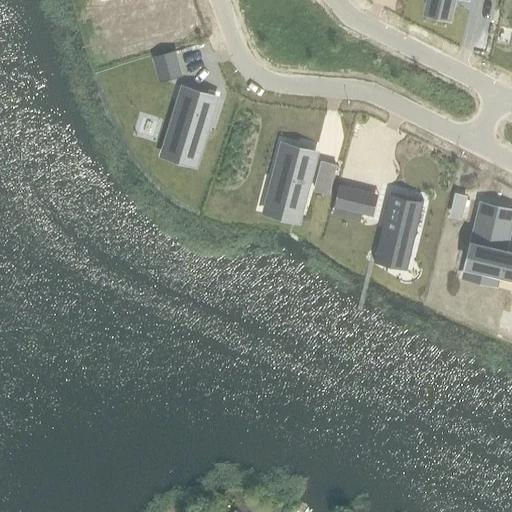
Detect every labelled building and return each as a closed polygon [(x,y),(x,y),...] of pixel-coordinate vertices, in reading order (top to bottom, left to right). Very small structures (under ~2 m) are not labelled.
[(429,0),(427,12),(449,17),(452,0),(429,0)] [(176,52),(153,58),(160,82),(183,76),(176,52)] [(184,89),(168,144),(201,154),(217,99),(184,89)] [(283,145),(269,201),(302,209),(316,154),(283,145)] [(317,181),(314,191),(330,195),(332,185),(317,181)] [(340,185),(334,208),(363,215),(368,192),(340,185)] [(391,194),(377,251),(411,259),(425,202),(391,194)] [(456,194),(451,215),(462,218),(466,197),(456,194)] [(511,211),(482,204),(468,266),(511,276),(511,253),(504,251),(511,219),(511,211)]
